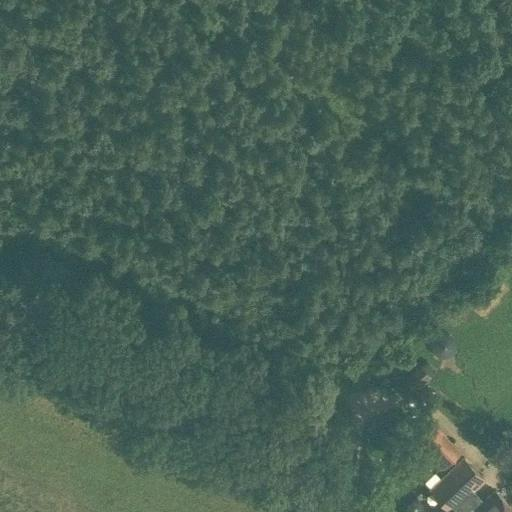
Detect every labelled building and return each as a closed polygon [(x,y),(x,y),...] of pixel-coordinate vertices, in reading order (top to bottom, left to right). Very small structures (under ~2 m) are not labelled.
[(430,344),(431,345),(431,346),(431,347),(431,348),(431,349),(432,350),(432,351),(433,352),(433,353),(434,353),(434,354),(435,354),(436,355),(437,355),(437,356),(438,356),(439,356),(440,357),(441,357),(442,357),(443,357),(444,357),(445,357),(446,357),(447,356),(448,356),(449,355),(450,355),(451,354),(451,353),(452,353),(453,352),(453,351),(454,350),(454,349),(455,349),(455,348),(455,347),(455,346),(455,345),(455,344),(455,343),(455,342),(455,341),(454,341),(454,340),(454,339),(453,338),(453,337),(452,337),(452,336),(451,336),(451,335),(450,335),(449,334),(448,334),(448,333),(447,333),(446,333),(445,333),(445,332),(444,332),(443,332),(442,332),(441,332),(440,333),(439,333),(438,333),(437,334),(436,334),(436,335),(435,335),(434,336),(433,337),(433,338),(432,338),(432,339),(431,340),(431,341),(431,342),(431,343),(431,344),(430,344)] [(412,394),(430,377),(420,366),(402,383),(412,394)] [(442,469),(460,451),(427,417),(409,436),(442,469)] [(500,511),(510,503),(496,489),(484,500),(473,489),(485,478),(464,456),(431,489),(453,511),(451,511),(500,511)] [(500,511),(511,511),(511,505),(510,503),(500,511)]
